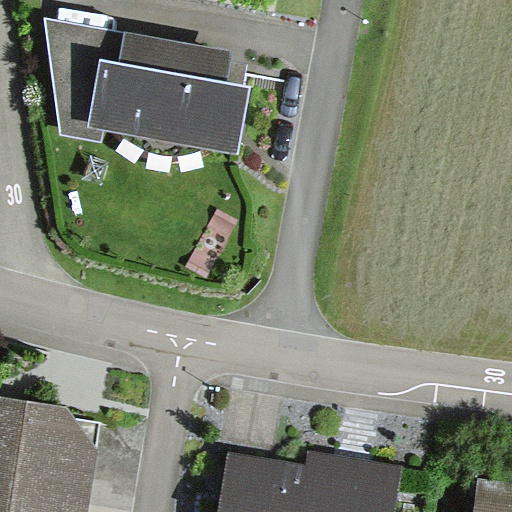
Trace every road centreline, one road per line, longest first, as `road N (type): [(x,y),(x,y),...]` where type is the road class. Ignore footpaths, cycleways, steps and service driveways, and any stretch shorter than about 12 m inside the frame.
road 1 (residential): [(511,381),(187,345),(15,297)]
road 2 (residential): [(15,297),(23,254),(0,100)]
